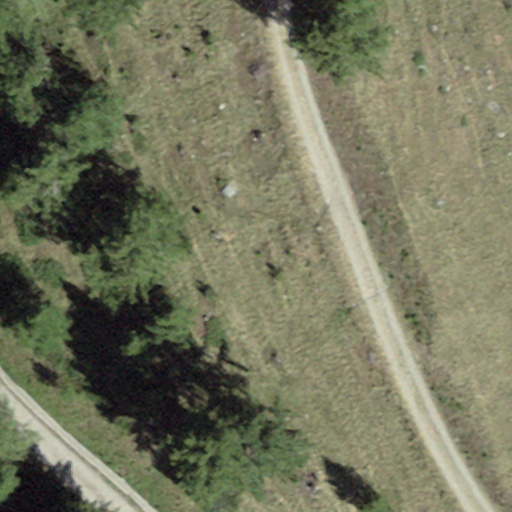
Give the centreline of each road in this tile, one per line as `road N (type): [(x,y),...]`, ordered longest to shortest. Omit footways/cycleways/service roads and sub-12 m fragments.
road 1 (track): [(267,0),(278,67),(484,511)]
road 2 (track): [(117,511),(0,370)]
